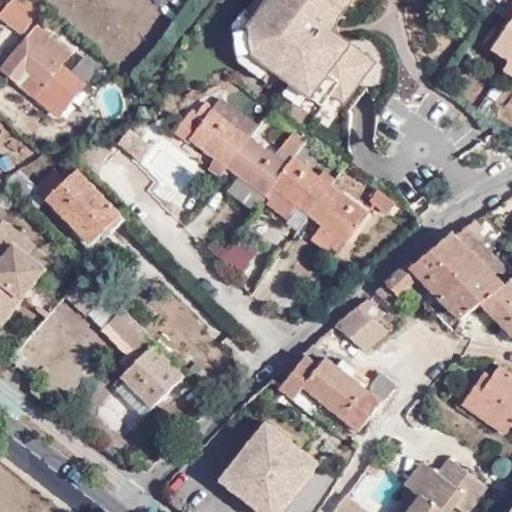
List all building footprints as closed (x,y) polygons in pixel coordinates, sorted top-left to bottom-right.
[(25,0),(6,0),(0,8),(0,16),(19,32),(37,9),(25,0)] [(274,0),(257,25),(247,19),(239,30),(242,62),(266,79),(273,69),(312,98),(320,87),(345,105),(354,93),(373,66),(337,39),(338,23),(354,0),(274,0)] [(511,17),(489,52),(510,66),(506,72),(511,76),(511,17)] [(59,63),(69,51),(37,24),(0,67),(57,113),(82,82),(59,63)] [(229,171),(251,141),(261,128),(222,101),(214,112),(204,105),(196,116),(192,115),(174,136),(189,146),(191,144),(216,162),(208,172),(221,181),(229,171)] [(154,150),(131,132),(119,147),(142,166),(154,150)] [(276,160),(251,141),(229,171),(266,199),(271,191),(277,196),(297,210),(323,229),(347,247),(370,216),(304,166),(316,151),(307,144),(295,134),(283,151),(295,160),(288,169),(276,160)] [(283,151),(276,160),(288,169),(295,160),(283,151)] [(65,179),(53,168),(35,185),(88,242),(117,213),(75,170),(65,179)] [(390,216),(398,206),(380,193),(371,203),(390,216)] [(297,210),(277,196),(268,208),(287,224),(297,210)] [(0,308),(8,315),(47,267),(28,251),(34,243),(3,218),(0,221),(0,257),(7,264),(0,273),(0,308)] [(467,227),(459,234),(490,267),(499,259),(467,227)] [(337,261),(347,247),(323,229),(313,242),(337,261)] [(454,229),(450,232),(495,277),(505,269),(511,272),(511,273),(503,284),(504,286),(511,279),(511,269),(501,259),(499,259),(490,267),(459,234),(454,229)] [(420,278),(460,320),(481,304),(504,286),(503,284),(495,277),(450,232),(414,262),(387,286),(397,297),(420,278)] [(238,235),(222,256),(243,273),(260,252),(238,235)] [(223,250),(212,242),(205,249),(216,258),(223,250)] [(87,269),(64,297),(85,316),(107,292),(96,281),(87,269)] [(226,337),(237,326),(193,282),(181,293),(226,337)] [(504,286),(481,304),(507,330),(511,326),(511,284),(507,288),(504,286)] [(401,302),(397,297),(387,286),(378,293),(394,309),(401,302)] [(340,326),(336,329),(367,354),(369,349),(388,334),(377,324),(385,316),(368,302),(340,326)] [(151,344),(154,340),(121,306),(100,330),(124,353),(117,361),(126,370),(121,376),(152,407),(183,376),(151,344)] [(269,388),(293,407),(306,389),(346,421),(366,393),(352,381),(359,373),(344,362),(339,369),(326,360),(319,369),(306,359),(282,389),(274,383),(269,388)] [(506,381),(511,373),(502,366),(496,373),(506,381)] [(511,374),(511,373),(506,381),(496,373),(487,368),(464,399),(489,417),(486,421),(504,433),(509,426),(511,428),(511,374)] [(366,393),(346,421),(360,432),(397,386),(380,375),(366,393)] [(261,511),(284,511),(319,466),(267,425),(222,482),(261,511)] [(449,511),(455,505),(466,511),(467,511),(487,484),(448,458),(437,472),(430,467),(413,491),(420,496),(413,507),(406,501),(398,511),(449,511)] [(413,491),(430,467),(421,461),(403,484),(413,491)] [(413,491),(406,501),(413,507),(420,496),(413,491)] [(367,511),(346,496),(334,511),(367,511)]
